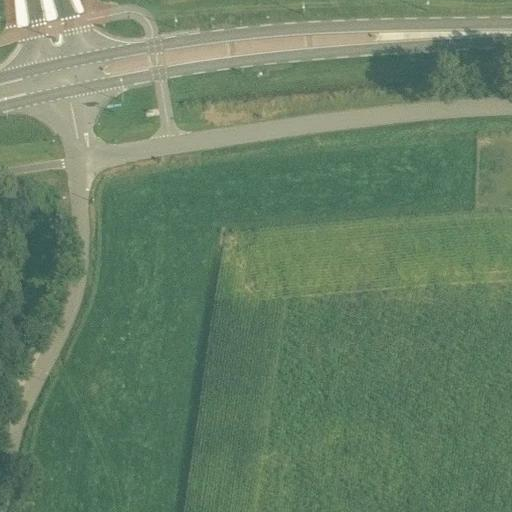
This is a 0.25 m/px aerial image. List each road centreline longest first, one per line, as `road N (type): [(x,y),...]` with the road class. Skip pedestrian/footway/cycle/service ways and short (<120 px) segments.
road 1 (primary): [(62,71),(155,54),(511,30)]
road 2 (unclassified): [(77,161),(409,111),(511,109)]
road 3 (unclassified): [(0,492),(7,445),(74,291),(77,161)]
